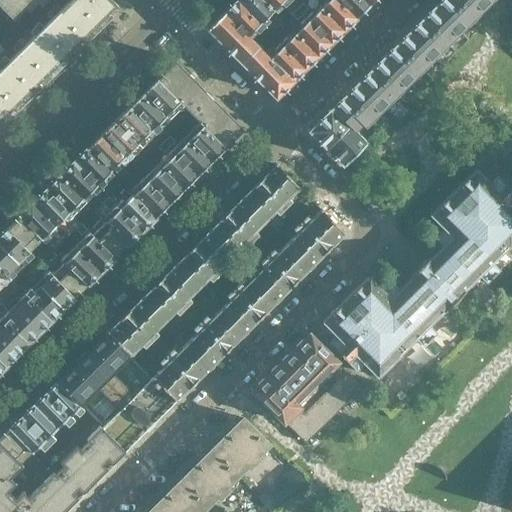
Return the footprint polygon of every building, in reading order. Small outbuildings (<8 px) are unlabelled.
[(0,0),(0,6),(13,20),(14,21),(24,9),(27,12),(36,3),(41,7),(47,0),(0,0)] [(0,123),(14,109),(14,110),(16,108),(31,92),(31,93),(33,91),(48,76),(50,74),(65,59),(67,58),(67,57),(82,42),(84,41),(84,40),(99,25),(100,25),(101,24),(101,23),(116,8),(117,8),(117,7),(118,7),(117,5),(116,4),(115,4),(110,0),(67,0),(0,66),(0,123)] [(262,24),(237,0),(236,0),(224,12),(247,35),(254,28),(256,30),(262,24)] [(272,9),(262,0),(237,0),(262,24),(268,18),(265,16),(272,9)] [(286,0),(262,0),(272,9),(280,1),(282,4),(286,0)] [(356,17),(339,0),(326,0),(327,1),(321,7),(343,30),(356,17)] [(369,4),(364,0),(339,0),(356,17),(369,4)] [(473,19),(453,0),(440,0),(434,6),(457,29),(464,22),(467,25),(473,19)] [(483,3),(479,0),(453,0),(473,19),(479,13),(476,10),(483,3)] [(457,29),(434,6),(421,19),(447,44),(453,38),(451,35),(457,29)] [(343,30),(321,7),(314,14),(312,12),(306,18),(331,43),(343,30)] [(258,46),(247,35),(224,12),(208,28),(241,63),(258,46)] [(331,43),(306,18),(300,24),(302,26),(295,33),(318,55),(331,43)] [(447,44),(421,19),(409,32),(432,54),(438,47),(441,50),(447,44)] [(432,54),(409,32),(396,44),(422,70),(428,63),(425,61),(432,54)] [(318,55),(295,33),(289,39),(286,37),(280,43),(305,68),(318,55)] [(305,68),(280,43),(274,49),(276,52),(270,58),(292,81),(305,68)] [(422,70),(396,44),(383,57),(406,79),(413,73),(416,76),(422,70)] [(292,81),(270,58),(258,46),(241,63),(276,97),(292,81)] [(406,79),(383,57),(370,70),(396,95),(402,89),(399,86),(406,79)] [(243,129),(175,61),(157,79),(183,105),(199,122),(225,148),(243,129)] [(396,95),(370,70),(357,83),(380,105),(387,98),(390,101),(396,95)] [(183,105),(157,79),(143,93),(177,128),(184,121),(175,113),(172,116),(169,113),(175,107),(178,110),(183,105)] [(380,105),(357,83),(345,95),(370,120),(377,114),(374,111),(380,105)] [(177,128),(143,93),(129,107),(155,133),(160,129),(156,125),(163,119),(166,122),(162,126),(171,134),(177,128)] [(370,120),(345,95),(332,108),(349,125),(355,130),(361,124),(364,126),(370,120)] [(155,133),(129,107),(115,120),(138,143),(139,145),(147,137),(146,135),(147,134),(150,138),(155,133)] [(326,148),(349,125),(332,108),(309,131),(326,148)] [(138,143),(115,120),(102,134),(127,160),(132,156),(129,153),(138,143)] [(225,148),(199,122),(194,126),(197,130),(188,139),(211,162),(225,148)] [(343,165),(366,142),(355,130),(349,125),(326,148),(343,165)] [(127,160),(102,134),(88,148),(111,171),(120,162),(123,165),(127,160)] [(211,162),(188,139),(179,148),(176,145),(171,149),(197,175),(211,162)] [(111,171),(88,148),(74,161),(100,188),(106,182),(102,179),(111,171)] [(197,175),(171,149),(166,154),(170,157),(160,166),(183,189),(197,175)] [(100,188),(74,161),(60,175),(83,198),(91,190),(94,193),(100,188)] [(221,264),(231,254),(241,244),(244,247),(257,234),(254,231),(274,210),(278,214),(291,201),(288,197),(298,187),(298,186),(296,185),(278,166),(276,165),(275,164),(275,165),(274,165),(273,166),(263,176),(253,186),(243,196),(239,199),(240,200),(230,210),(229,209),(220,219),(210,229),(206,232),(206,233),(196,243),(196,242),(186,252),(187,252),(177,262),(176,262),(173,266),(163,276),(153,285),(153,286),(143,296),(143,295),(139,299),(129,309),(119,318),(120,319),(110,329),(109,328),(108,330),(107,331),(130,354),(140,343),(144,347),(157,333),(154,330),(164,320),(174,310),(177,313),(191,300),(187,297),(208,277),(211,280),(224,267),(221,264)] [(183,189),(160,166),(151,175),(148,172),(143,177),(169,203),(183,189)] [(428,325),(444,310),(445,311),(454,301),(464,292),(463,291),(479,276),(486,283),(498,270),(491,263),(507,247),(507,248),(511,242),(511,191),(496,176),(489,183),(475,169),(429,215),(443,228),(434,237),(443,246),(430,258),(429,257),(420,267),(410,276),(411,277),(399,290),(390,281),(381,290),(368,276),(322,322),(336,336),(329,343),(356,370),(363,363),(377,377),(400,354),(415,338),(423,345),(435,333),(428,325)] [(83,198),(60,175),(46,189),(73,215),(78,209),(75,206),(83,198)] [(169,203),(143,177),(139,181),(142,185),(133,193),(156,216),(169,203)] [(73,215),(46,189),(33,202),(55,225),(64,217),(67,220),(73,215)] [(156,216),(133,193),(125,202),(121,199),(116,204),(142,230),(156,216)] [(55,225),(33,202),(19,216),(39,237),(44,242),(50,236),(47,233),(55,225)] [(142,230),(116,204),(110,210),(113,213),(105,221),(128,244),(142,230)] [(331,245),(341,235),(343,233),(343,232),(343,231),(341,230),(323,212),(322,210),(321,210),(310,220),(307,217),(294,230),(297,233),(287,243),(310,266),(312,264),(311,264),(321,254),(322,254),(331,245)] [(39,237),(19,216),(6,228),(26,249),(39,237)] [(128,244),(105,221),(102,218),(88,232),(114,257),(128,244)] [(26,249),(6,228),(0,234),(0,245),(18,263),(23,257),(26,261),(32,255),(26,249)] [(114,257),(88,232),(83,237),(86,240),(78,248),(100,271),(114,257)] [(298,278),(308,268),(310,266),(287,243),(277,253),(273,250),(260,263),(264,266),(253,276),(276,299),(278,298),(278,297),(288,287),(288,288),(298,278)] [(18,263),(0,245),(0,268),(9,278),(15,272),(12,269),(18,263)] [(100,271),(78,248),(70,256),(67,253),(61,259),(67,266),(86,285),(100,271)] [(86,285),(67,266),(55,278),(74,297),(86,285)] [(9,278),(0,268),(0,280),(3,283),(9,278)] [(74,297),(55,278),(49,271),(43,277),(46,280),(40,286),(63,308),(74,297)] [(264,311),(274,301),(275,301),(276,299),(253,276),(243,286),(240,283),(227,296),(230,300),(220,310),(243,333),(245,331),(255,321),(264,311)] [(63,308),(40,286),(34,291),(31,288),(26,294),(51,320),(63,308)] [(51,320),(26,294),(20,300),(23,303),(17,309),(40,331),(51,320)] [(40,331),(17,309),(12,314),(8,311),(3,317),(28,343),(40,331)] [(231,344),(241,334),(241,335),(243,333),(220,310),(210,320),(207,316),(193,329),(197,333),(187,343),(209,366),(211,364),(221,354),(231,344)] [(28,343),(3,317),(0,319),(0,337),(17,354),(28,343)] [(176,399),(175,399),(153,376),(130,354),(107,331),(107,332),(107,331),(61,376),(62,377),(57,382),(83,409),(100,426),(124,450),(131,444),(131,443),(168,407),(176,399)] [(305,443),(362,386),(341,366),(309,334),(252,391),(305,443)] [(17,354),(0,337),(0,360),(5,366),(17,354)] [(197,377),(207,367),(208,368),(209,366),(187,343),(177,353),(173,349),(160,363),(163,366),(153,376),(175,399),(176,399),(178,397),(188,387),(198,378),(197,377)] [(83,409),(57,382),(56,382),(46,392),(69,415),(74,411),(78,414),(83,409)] [(69,415),(46,392),(34,404),(57,426),(63,420),(68,424),(73,419),(69,415)] [(57,426),(34,404),(21,416),(49,443),(55,438),(50,433),(57,426)] [(49,443),(21,416),(9,428),(10,428),(33,451),(39,444),(44,449),(49,443)] [(238,475),(269,444),(242,418),(212,448),(238,475)] [(65,510),(125,451),(124,450),(100,426),(85,440),(88,442),(82,448),(76,442),(62,456),(68,462),(62,468),(60,465),(40,485),(65,510)] [(33,451),(10,428),(6,432),(7,433),(4,436),(3,435),(0,437),(0,442),(22,465),(23,466),(35,454),(33,451)] [(2,485),(22,465),(0,442),(0,505),(2,504),(0,502),(0,497),(7,490),(2,485)] [(208,505),(238,475),(212,448),(182,478),(208,505)] [(155,511),(200,511),(208,505),(182,478),(152,508),(155,511)] [(63,511),(65,510),(40,485),(21,504),(16,498),(6,508),(2,504),(0,505),(0,511),(63,511)]
